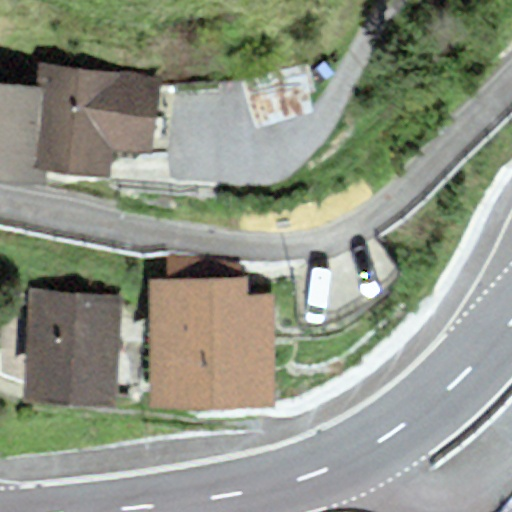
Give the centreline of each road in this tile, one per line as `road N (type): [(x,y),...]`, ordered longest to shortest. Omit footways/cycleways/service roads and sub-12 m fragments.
road 1 (secondary): [(0,488),(230,464),(340,438),(426,378),(511,281)]
road 2 (track): [(389,0),(305,141),(269,166),(193,173)]
